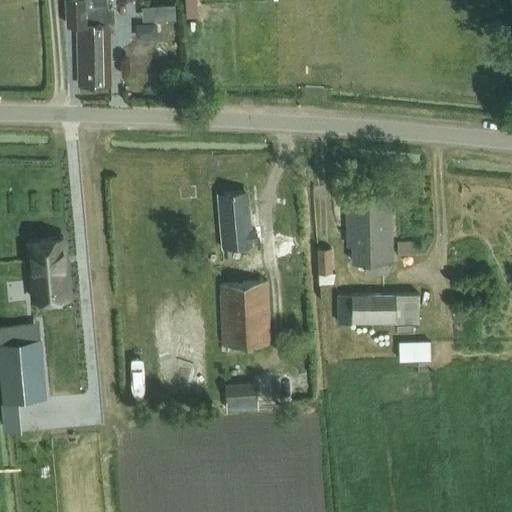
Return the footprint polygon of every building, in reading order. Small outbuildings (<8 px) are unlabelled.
[(84,78),(85,84),(102,84),(102,77),(108,77),(107,0),(65,0),(66,24),(76,24),(77,78),(84,78)] [(183,14),(181,0),(164,0),(149,1),(149,16),(183,14)] [(191,0),(193,13),(205,12),(203,0),(191,0)] [(162,18),(141,19),(142,35),(163,34),(162,18)] [(173,74),(159,83),(170,101),(184,92),(173,74)] [(222,246),(252,243),(247,190),(217,192),(222,246)] [(358,199),(346,200),(347,244),(351,244),(352,260),(365,260),(365,272),(387,271),(386,259),(392,259),(389,192),(358,193),(358,199)] [(69,296),(63,237),(28,240),(34,299),(69,296)] [(413,241),(397,242),(397,255),(414,254),(413,241)] [(319,271),(332,271),(331,247),(317,247),(319,271)] [(219,282),(222,344),(270,342),(268,280),(219,282)] [(352,322),(418,322),(418,292),(337,292),(337,321),(352,321),(352,322)] [(0,371),(3,401),(45,398),(38,320),(27,321),(0,323),(0,371)] [(406,355),(437,354),(436,336),(405,337),(406,355)] [(257,378),(225,379),(226,400),(258,399),(257,378)]
